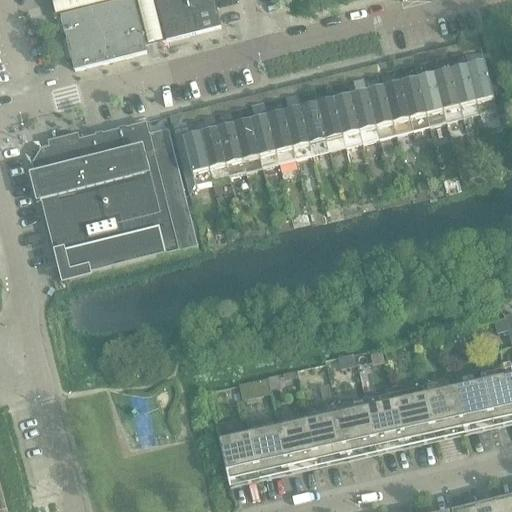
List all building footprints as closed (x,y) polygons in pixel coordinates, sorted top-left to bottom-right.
[(59,9),(60,16),(74,74),(110,65),(147,56),(141,34),(151,31),(159,29),(160,34),(163,45),(221,30),(213,0),(56,0),(57,1),(59,9)] [(478,42),(466,45),(469,55),(481,52),(478,42)] [(462,46),(450,50),(452,59),(464,56),(462,46)] [(445,51),(433,54),(435,63),(447,60),(445,51)] [(428,55),(416,58),(419,67),(431,64),(428,55)] [(412,59),(400,62),(402,71),(414,68),(412,59)] [(395,63),(383,66),(385,76),(397,73),(395,63)] [(378,67),(366,70),(369,80),(381,77),(378,67)] [(485,68),(468,72),(480,118),(504,112),(494,71),(487,73),(485,68)] [(362,72),(350,75),(352,84),(364,81),(362,72)] [(468,72),(451,76),(463,122),(480,118),(468,72)] [(345,76),(333,79),(335,88),(347,85),(345,76)] [(451,76),(435,80),(446,126),(463,122),(451,76)] [(328,80),(316,83),(319,92),(331,89),(328,80)] [(435,80),(418,85),(430,130),(446,126),(435,80)] [(312,84),(300,87),(302,97),(314,94),(312,84)] [(418,85),(401,89),(413,135),(430,130),(418,85)] [(295,88),(283,91),(285,101),(297,98),(295,88)] [(401,89),(385,93),(396,139),(413,135),(401,89)] [(278,93),(266,96),(269,105),(281,102),(278,93)] [(385,93),(368,97),(380,143),(396,139),(385,93)] [(262,97),(250,100),(252,109),(264,106),(262,97)] [(368,97),(351,101),(363,147),(380,143),(368,97)] [(245,101),(233,104),(235,113),(247,110),(245,101)] [(351,101),(335,106),(346,151),(363,147),(351,101)] [(228,105),(216,108),(219,118),(231,115),(228,105)] [(335,106),(318,110),(330,156),(346,151),(335,106)] [(212,109),(200,112),(202,122),(214,119),(212,109)] [(318,110),(301,114),(313,160),(330,156),(318,110)] [(195,114),(183,117),(185,126),(197,123),(195,114)] [(301,114),(285,118),(296,164),(313,160),(301,114)] [(285,118),(268,122),(280,168),(296,164),(285,118)] [(268,122),(251,127),(263,172),(280,168),(268,122)] [(34,176),(35,179),(33,179),(33,181),(34,180),(34,182),(35,181),(41,203),(40,203),(40,204),(39,205),(40,206),(41,206),(55,258),(58,257),(64,284),(198,251),(169,132),(149,137),(147,126),(74,144),(72,145),(73,148),(65,150),(57,152),(56,149),(49,150),(49,151),(41,153),(32,168),(34,176)] [(251,127),(235,131),(246,177),(263,172),(251,127)] [(235,131),(218,135),(230,181),(246,177),(235,131)] [(218,135),(201,139),(213,185),(230,181),(218,135)] [(190,197),(189,191),(195,189),(213,185),(201,139),(191,142),(190,139),(188,138),(175,141),(190,199),(191,199),(191,197),(190,197)] [(504,321),(494,324),(497,337),(508,334),(507,334),(504,322),(504,321)] [(382,355),(370,357),(373,369),(385,367),(382,355)] [(510,370),(481,377),(483,386),(492,425),(511,420),(511,371),(511,369),(510,370)] [(278,378),(268,381),(270,392),(280,390),(278,378)] [(252,385),(239,388),(242,404),(256,401),(252,385)] [(483,386),(455,392),(463,431),(492,425),(483,386)] [(423,389),(394,396),(405,444),(434,438),(425,399),(423,389)] [(455,392),(425,399),(434,438),(463,431),(455,392)] [(394,396),(365,402),(376,451),(405,444),(394,396)] [(365,402),(335,409),(338,419),(346,458),(376,451),(365,402)] [(338,419),(308,425),(317,464),(346,458),(338,419)] [(308,425),(279,432),(288,471),(317,464),(308,425)] [(279,432),(250,439),(258,477),(288,471),(279,432)] [(221,445),(220,445),(228,484),(229,484),(258,477),(250,439),(221,445)]
